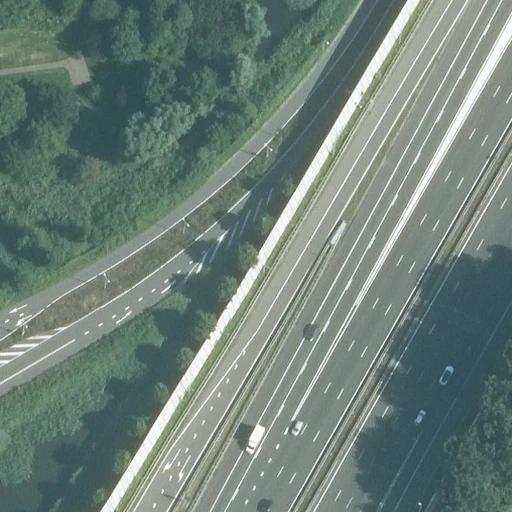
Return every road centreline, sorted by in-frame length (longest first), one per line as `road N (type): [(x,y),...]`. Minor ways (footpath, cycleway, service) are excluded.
road 1 (motorway): [(458,0),(159,511)]
road 2 (unclassified): [(0,375),(120,304),(239,211),(325,114),(401,0)]
road 3 (unclassified): [(369,0),(291,107),(234,166),(146,236),(0,322)]
road 4 (motorway): [(504,0),(292,448)]
road 5 (motorway): [(511,76),(292,448)]
road 6 (motorway): [(344,511),(433,353)]
road 7 (motorway): [(367,511),(433,353)]
road 8 (motorway): [(433,353),(511,223)]
